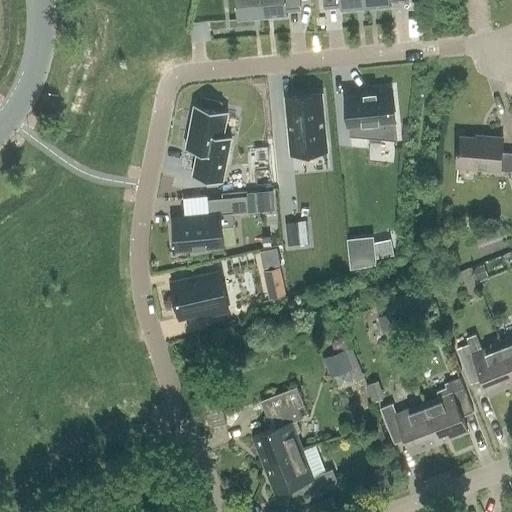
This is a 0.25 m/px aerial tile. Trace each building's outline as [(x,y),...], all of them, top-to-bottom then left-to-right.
[(263,18),(261,0),(237,0),(239,20),(263,18)] [(261,0),(263,18),(288,15),(287,3),(295,2),(294,0),(261,0)] [(367,8),(366,0),(324,0),(328,0),(341,0),(342,10),(367,8)] [(366,0),(367,8),(391,6),(390,0),(366,0)] [(392,90),(346,94),(350,136),(395,140),(392,90)] [(321,93),(287,97),(292,153),(327,150),(321,93)] [(195,104),(186,149),(198,151),(193,177),(222,182),(222,181),(227,153),(231,137),(223,135),(228,111),(221,109),(222,102),(204,98),(202,106),(195,104)] [(270,126),(279,125),(278,102),(269,102),(270,126)] [(457,170),(499,172),(501,139),(484,138),(484,140),(458,139),(457,170)] [(274,159),(257,161),(261,185),(277,183),(274,159)] [(175,237),(174,237),(174,241),(176,241),(176,249),(194,248),(195,252),(207,251),(207,247),(224,245),(222,227),(234,225),(233,213),(250,212),(248,195),(208,199),(210,214),(173,218),(175,237)] [(307,221),(287,224),(289,245),(310,243),(307,221)] [(390,239),(373,242),(376,257),(393,253),(390,239)] [(483,265),(473,269),(477,281),(488,277),(483,265)] [(280,268),(264,272),(269,299),(286,296),(280,268)] [(220,272),(171,284),(180,318),(208,310),(210,316),(230,311),(220,272)] [(413,296),(398,301),(404,316),(418,311),(413,296)] [(387,314),(378,318),(383,332),(392,329),(387,314)] [(470,344),(456,350),(470,384),(481,379),(487,394),(511,384),(511,378),(499,345),(484,351),(477,334),(467,338),(470,344)] [(511,339),(499,345),(511,378),(511,339)] [(324,359),(332,379),(352,371),(344,351),(324,359)] [(440,398),(424,405),(438,443),(465,433),(460,419),(471,414),(458,379),(446,384),(447,387),(437,391),(440,398)] [(377,381),(366,385),(372,402),(383,398),(377,381)] [(301,420),(300,419),(304,418),(300,407),(305,405),(298,387),(262,401),(269,419),(270,418),(274,430),(251,439),(262,467),(303,452),(292,424),(301,420)] [(391,406),(380,410),(393,444),(405,440),(410,454),(438,443),(424,405),(395,415),(391,406)] [(262,467),(273,495),(288,490),(295,508),(322,498),(320,494),(338,487),(332,472),(313,479),(303,452),(262,467)]
